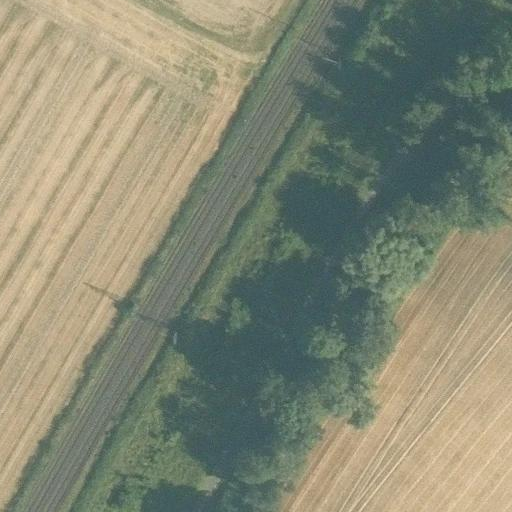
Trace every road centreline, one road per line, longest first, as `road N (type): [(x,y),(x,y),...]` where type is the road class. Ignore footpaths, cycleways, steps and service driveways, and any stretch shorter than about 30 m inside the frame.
road 1 (unclassified): [(188,511),(394,148),(454,87),(511,61)]
road 2 (track): [(296,0),(267,35),(241,36),(162,0)]
